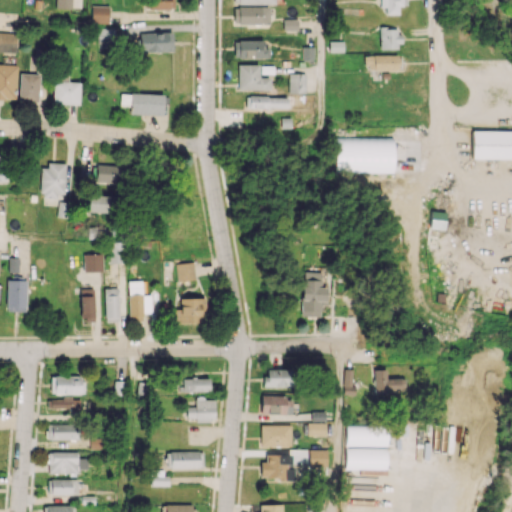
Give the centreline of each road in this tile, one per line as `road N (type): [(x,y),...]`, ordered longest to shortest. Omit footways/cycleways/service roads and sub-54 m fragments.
road 1 (residential): [(207,0),(208,143),(238,325),(225,511)]
road 2 (residential): [(357,344),(0,349)]
road 3 (residential): [(208,143),(0,128)]
road 4 (residential): [(30,349),(17,511)]
road 5 (residential): [(437,0),(435,129)]
